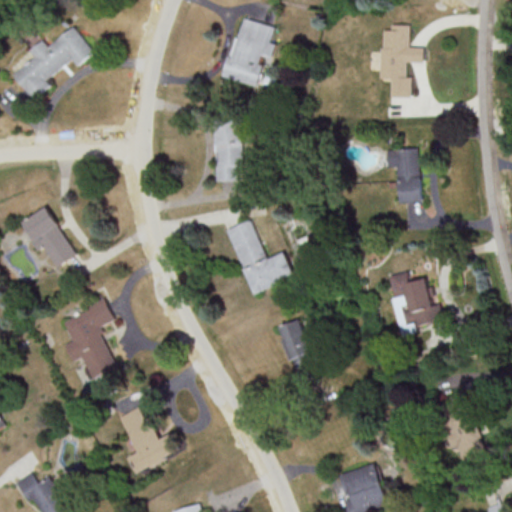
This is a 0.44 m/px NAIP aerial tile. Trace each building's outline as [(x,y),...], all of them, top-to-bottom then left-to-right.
[(244,17),(275,27),(270,42),(276,43),(272,57),(262,55),(260,63),(264,64),(258,85),(224,75),(235,37),(238,37),(244,17)] [(412,96),(413,76),(408,76),(408,61),(425,62),(425,47),(410,47),(411,25),(392,24),(392,30),(383,30),(382,78),(393,78),(392,96),(412,96)] [(75,25),(96,52),(79,66),(73,58),(47,80),(51,85),(35,98),(15,74),(37,57),(31,50),(45,39),(50,45),(75,25)] [(217,181),(245,181),(245,120),(217,120),(217,181)] [(389,149),(390,167),(401,166),(403,203),(424,202),(421,147),(389,149)] [(51,205),(24,221),(41,251),(47,247),(59,267),(80,255),(51,205)] [(229,229),(255,294),(299,277),(288,250),(270,257),(254,218),(229,229)] [(391,274),(396,297),(409,295),(412,309),(406,310),(408,322),(418,320),(420,326),(446,322),(443,303),(436,304),(431,277),(412,281),(411,271),(391,274)] [(94,377),(119,366),(102,326),(118,319),(109,300),(66,319),(75,340),(68,343),(75,361),(85,357),(94,377)] [(278,328),(301,375),(321,366),(299,318),(278,328)] [(469,393),(440,404),(462,466),(492,455),(469,393)] [(0,430),(8,426),(0,412),(0,430)] [(140,449),(143,453),(136,458),(147,474),(182,450),(168,429),(140,449)] [(379,462),(340,474),(351,511),(382,511),(393,509),(379,462)] [(19,482),(40,511),(75,511),(49,475),(41,481),(34,470),(19,482)] [(510,511),(506,501),(491,507),(493,511),(510,511)] [(174,510),(174,511),(204,511),(202,503),(174,510)]
